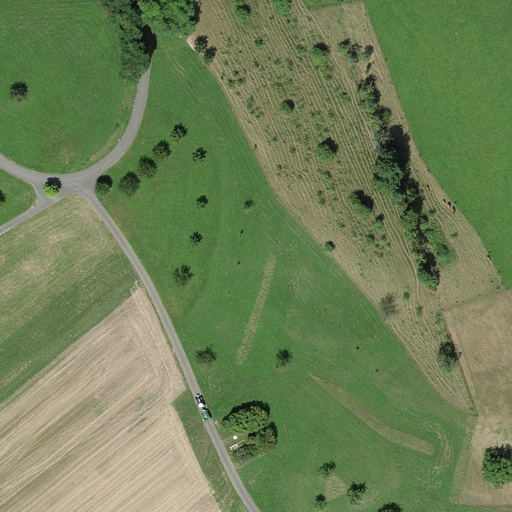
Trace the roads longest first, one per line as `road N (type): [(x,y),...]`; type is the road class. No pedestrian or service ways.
road 1 (track): [(0,229),(78,182),(143,277),(252,511)]
road 2 (unclassified): [(131,0),(142,39),(142,89),(113,159),(78,182),(32,178),(0,161)]
